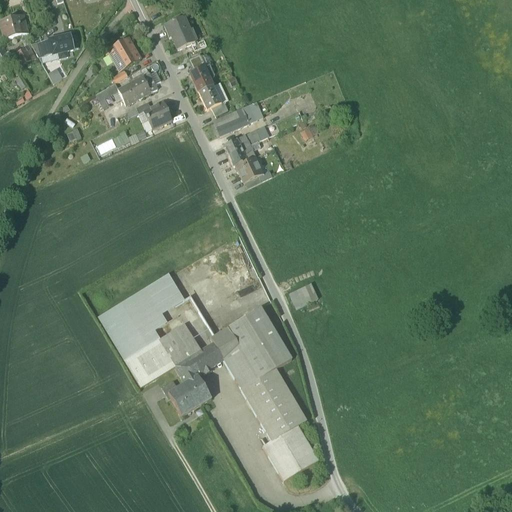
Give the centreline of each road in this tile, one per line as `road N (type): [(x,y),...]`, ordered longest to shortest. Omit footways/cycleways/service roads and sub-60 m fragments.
road 1 (residential): [(129,0),(301,355),(342,499),(353,511)]
road 2 (residential): [(213,511),(152,407)]
